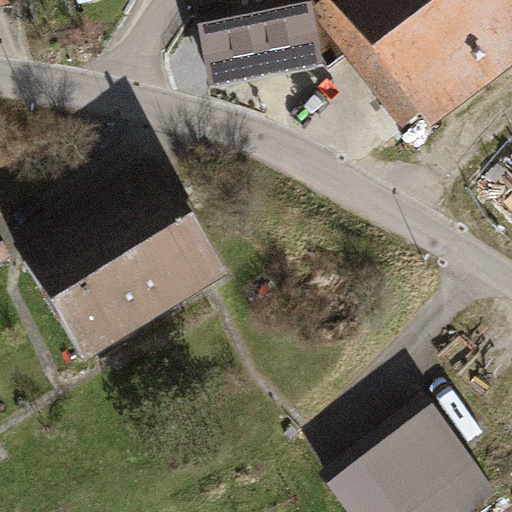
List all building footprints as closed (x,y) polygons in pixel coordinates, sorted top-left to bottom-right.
[(295,0),(187,0),(202,86),(307,68),(295,0)] [(511,18),(498,0),(314,0),(413,133),(511,60),(511,18)] [(511,102),(455,163),(511,217),(511,102)] [(144,171),(3,254),(74,376),(216,293),(144,171)] [(412,404),(310,483),(332,511),(478,511),(460,488),(470,479),(412,404)]
